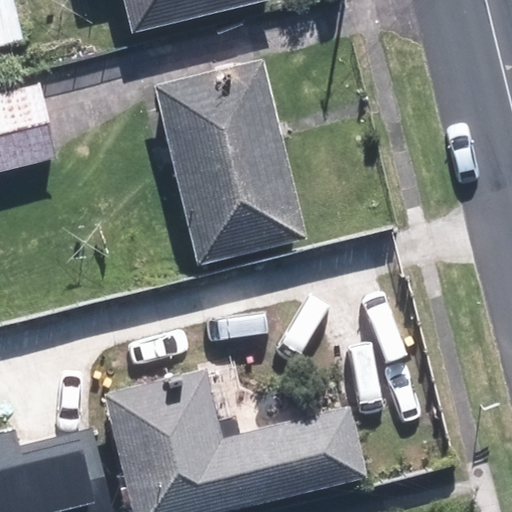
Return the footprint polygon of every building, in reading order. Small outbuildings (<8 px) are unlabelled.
[(13,0),(0,0),(0,37),(21,32),(13,0)] [(131,0),(137,24),(241,0),(131,0)] [(262,56),(163,80),(206,257),(305,233),(262,56)] [(0,93),(0,166),(58,153),(42,84),(0,93)] [(112,393),(140,511),(198,511),(368,472),(352,403),(227,433),(211,370),(112,393)] [(111,511),(91,428),(21,445),(17,429),(0,432),(0,511),(111,511)]
